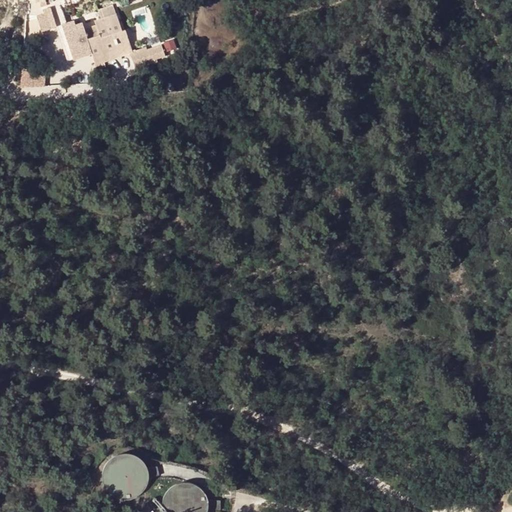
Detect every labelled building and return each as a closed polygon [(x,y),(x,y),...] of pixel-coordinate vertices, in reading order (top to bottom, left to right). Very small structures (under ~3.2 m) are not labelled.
[(98,9),(101,18),(116,12),(113,4),(98,9)] [(39,31),(51,29),(47,12),(35,15),(39,31)] [(91,51),(93,55),(117,46),(113,33),(122,29),(116,12),(101,18),(94,20),(95,23),(84,28),(81,21),(75,24),(73,19),(56,26),(59,34),(64,32),(73,57),(85,53),(84,49),(90,47),(91,51)] [(125,28),(122,29),(113,33),(117,46),(93,55),(95,63),(132,49),(125,28)] [(46,87),(46,73),(22,74),(22,88),(46,87)]
